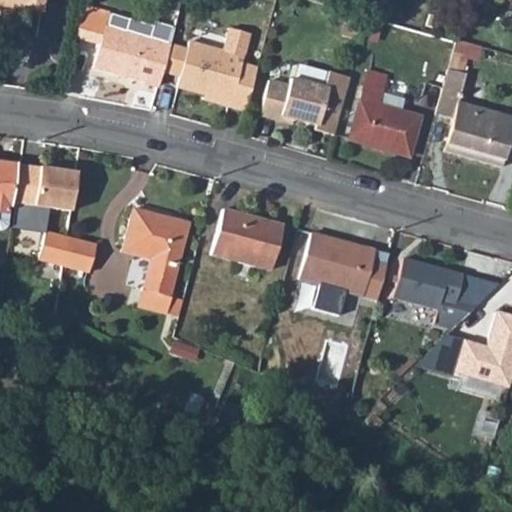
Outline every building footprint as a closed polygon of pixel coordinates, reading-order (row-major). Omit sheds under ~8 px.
[(0,0),(0,4),(41,9),(41,0),(0,0)] [(94,68),(157,84),(162,67),(168,44),(174,25),(154,20),(152,24),(81,6),(75,38),(99,44),(94,68)] [(367,14),(354,11),(348,30),(361,34),(367,14)] [(175,84),(203,92),(229,99),(228,104),(244,108),(256,66),(241,62),(249,33),(228,27),(222,50),(188,40),(186,49),(179,72),(175,84)] [(457,39),(447,73),(463,77),(472,43),(457,39)] [(186,49),(168,44),(162,67),(179,72),(186,49)] [(259,113),(280,118),(281,113),(292,117),(316,123),(314,128),(333,133),(349,76),(328,70),(323,87),(290,76),(287,84),(269,78),(259,113)] [(400,110),(377,103),(381,91),(385,75),(368,70),(348,138),(408,154),(418,115),(400,110)] [(444,84),(435,113),(452,117),(443,149),(500,164),(511,119),(511,117),(456,102),(463,77),(447,73),(444,84)] [(381,91),(377,103),(400,110),(403,98),(381,91)] [(203,92),(201,97),(228,104),(229,99),(203,92)] [(281,113),(280,118),(291,122),(292,117),(281,113)] [(0,164),(0,230),(3,229),(7,208),(8,208),(14,166),(0,164)] [(70,214),(76,175),(39,169),(38,170),(19,167),(10,228),(42,231),(45,210),(70,214)] [(143,275),(137,289),(165,297),(167,297),(185,224),(132,210),(121,251),(147,260),(154,261),(150,276),(143,275)] [(223,211),(210,255),(269,272),(281,227),(223,211)] [(37,260),(51,264),(61,267),(66,238),(45,232),(37,260)] [(343,291),(375,300),(385,265),(370,261),(372,252),(309,235),(297,278),(314,283),(307,308),(336,316),(343,291)] [(66,238),(61,267),(87,274),(94,247),(66,238)] [(434,323),(454,329),(475,309),(454,303),(461,276),(402,259),(391,298),(437,311),(434,323)] [(147,260),(143,275),(150,276),(154,261),(147,260)] [(51,264),(48,275),(60,278),(61,267),(51,264)] [(165,297),(137,289),(134,306),(175,316),(180,311),(181,300),(165,297)] [(446,337),(418,363),(508,390),(511,376),(511,317),(496,313),(485,348),(446,337)] [(372,414),(364,421),(372,430),(379,423),(372,414)]
